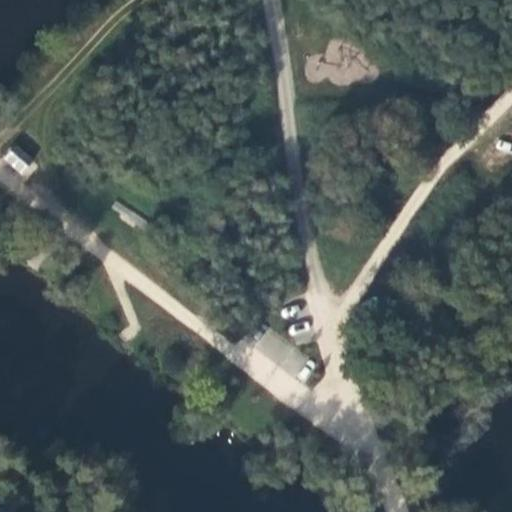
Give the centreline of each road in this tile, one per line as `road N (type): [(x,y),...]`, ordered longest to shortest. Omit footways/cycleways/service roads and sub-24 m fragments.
road 1 (track): [(357,432),(260,382),(24,168),(23,134),(83,53),(146,0)]
road 2 (track): [(400,511),(357,432),(326,334),(276,0)]
road 3 (track): [(326,334),(450,160),(511,100)]
